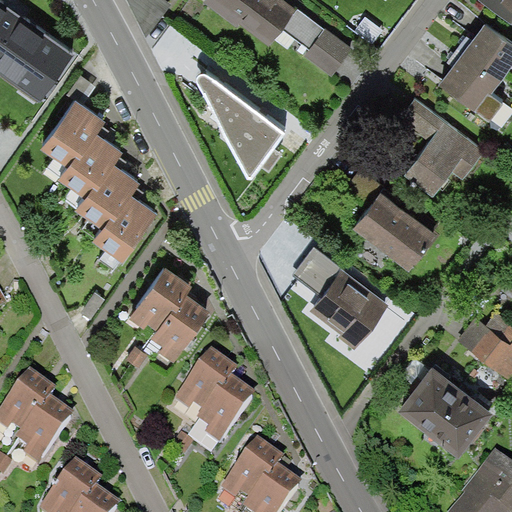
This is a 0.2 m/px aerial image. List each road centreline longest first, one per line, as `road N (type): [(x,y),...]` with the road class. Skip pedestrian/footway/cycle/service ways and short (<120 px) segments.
road 1 (residential): [(0,217),(154,511)]
road 2 (residential): [(427,0),(229,258)]
road 3 (tertiary): [(229,258),(93,0)]
road 4 (tertiary): [(363,511),(229,258)]
